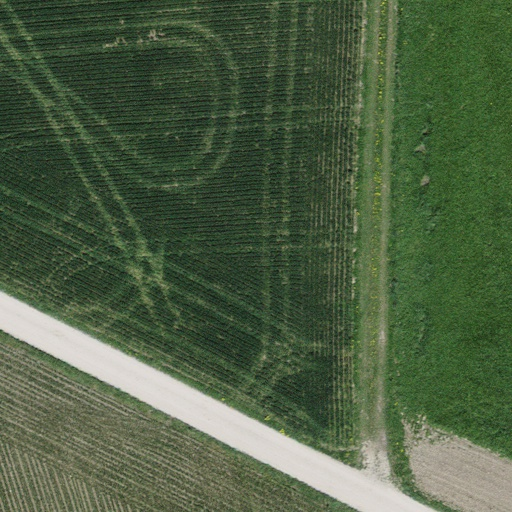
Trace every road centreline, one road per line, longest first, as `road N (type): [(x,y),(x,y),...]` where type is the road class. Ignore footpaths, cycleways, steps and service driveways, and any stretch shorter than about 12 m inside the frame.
road 1 (track): [(375,501),(399,0)]
road 2 (track): [(0,313),(399,511)]
